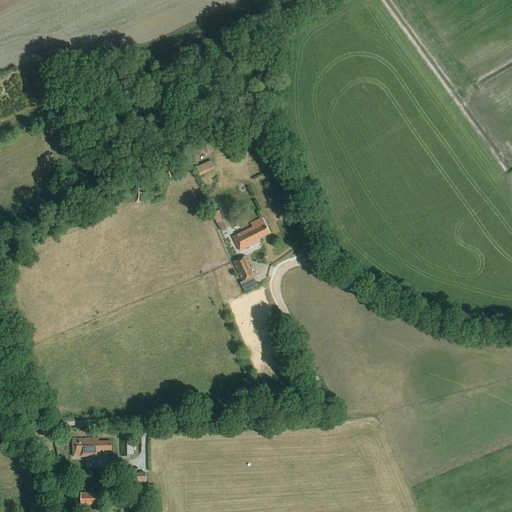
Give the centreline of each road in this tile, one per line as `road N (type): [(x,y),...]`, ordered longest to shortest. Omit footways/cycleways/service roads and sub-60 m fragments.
road 1 (track): [(298,262),(277,280),(318,383),(305,407),(83,420),(33,434)]
road 2 (track): [(511,340),(423,324),(298,262)]
